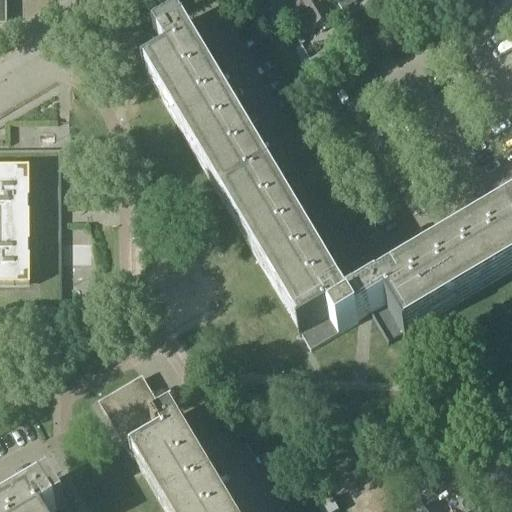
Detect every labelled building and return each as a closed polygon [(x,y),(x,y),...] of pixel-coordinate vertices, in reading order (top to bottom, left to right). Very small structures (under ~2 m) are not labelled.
[(224,0),(231,11),(249,0),(224,0)] [(320,0),(290,0),(311,34),(333,21),(320,0)] [(337,1),(343,12),(357,3),(354,0),(335,0),(336,1),(337,1)] [(257,4),(234,18),(240,28),(240,29),(249,23),(254,21),(268,44),(281,36),(276,28),(273,31),(263,15),(257,4)] [(151,75),(300,326),(304,333),(300,335),(299,336),(299,337),(300,337),(301,336),(311,352),(338,336),(358,324),(361,322),(371,316),(371,317),(388,346),(389,345),(388,344),(388,343),(402,335),(405,340),(406,340),(407,339),(406,338),(403,333),(511,268),(511,215),(380,294),(377,289),(349,306),(343,309),(326,280),(300,236),(189,51),(194,47),(195,47),(182,25),(181,25),(155,40),(155,41),(142,49),(141,50),(148,61),(153,71),(143,76),(144,77),(144,78),(145,78),(146,78),(151,75)] [(315,68),(304,75),(283,39),(269,47),(289,82),(300,99),(301,100),(325,86),(324,85),(315,68)] [(311,62),(315,68),(324,85),(338,77),(325,53),(311,62)] [(0,311),(58,311),(57,157),(0,157),(0,311)] [(221,511),(169,423),(175,420),(174,419),(167,423),(142,381),(99,407),(130,460),(131,460),(133,463),(132,463),(133,465),(139,461),(169,511),(221,511)] [(65,511),(64,510),(65,510),(49,483),(49,484),(42,488),(27,497),(31,502),(26,505),(14,511),(65,511)] [(338,511),(331,500),(317,508),(319,511),(338,511)]
